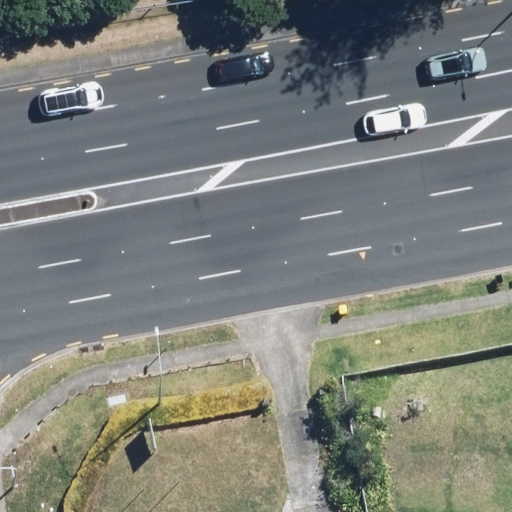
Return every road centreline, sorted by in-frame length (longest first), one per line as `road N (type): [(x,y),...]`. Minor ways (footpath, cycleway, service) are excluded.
road 1 (primary): [(0,119),(511,30)]
road 2 (primary): [(511,181),(75,263)]
